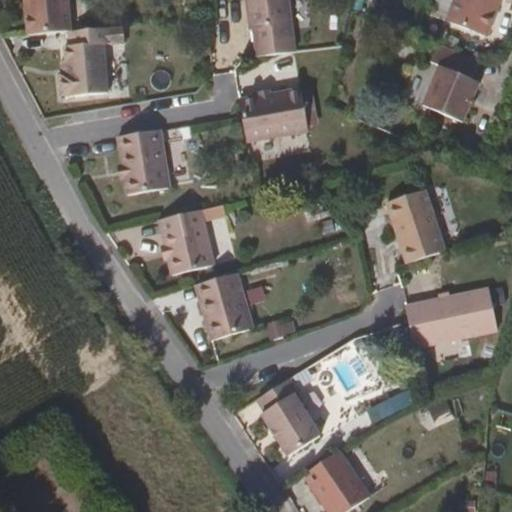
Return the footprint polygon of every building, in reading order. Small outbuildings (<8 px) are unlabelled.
[(23,0),(24,36),(66,37),(66,0),(23,0)] [(272,46),(293,46),(288,0),(245,0),(248,38),(254,37),(254,49),(272,49),(272,46)] [(501,0),(454,0),(443,32),(483,49),(494,19),(489,17),(495,2),(500,4),(501,0)] [(495,2),(489,17),(494,19),(500,4),(495,2)] [(124,46),(123,31),(66,37),(67,48),(62,48),(64,60),(65,77),(57,77),(59,97),(66,97),(66,102),(106,97),(102,47),(124,46)] [(293,46),(272,46),(272,49),(254,49),(254,60),(293,56),(293,46)] [(470,91),(476,71),(433,51),(425,74),(435,78),(421,117),(461,133),(475,94),(470,91)] [(64,60),(56,60),(57,77),(65,77),(64,60)] [(244,148),(308,138),(303,102),(302,97),(295,98),(268,102),(256,104),(237,107),(240,121),(244,148)] [(157,135),(143,137),(119,141),(115,142),(115,146),(120,172),(122,187),(124,199),(164,194),(158,144),(157,135)] [(122,187),(120,172),(112,174),(114,188),(122,187)] [(404,274),(432,265),(443,261),(425,202),(388,213),(397,249),(404,274)] [(212,273),(198,218),(157,228),(163,251),(167,268),(171,283),(172,283),(212,273)] [(161,270),(167,268),(163,251),(157,253),(161,270)] [(200,289),(202,296),(204,305),(197,307),(208,344),(248,332),(243,314),(234,280),(200,289)] [(192,291),(193,292),(197,307),(204,305),(202,296),(200,289),(192,291)] [(493,343),(487,303),(402,317),(404,328),(411,359),(493,343)] [(288,403),(291,400),(283,386),(250,407),(259,421),(255,424),(282,467),(315,446),(288,403)] [(358,511),(369,505),(338,458),(303,481),(322,511),(358,511)]
